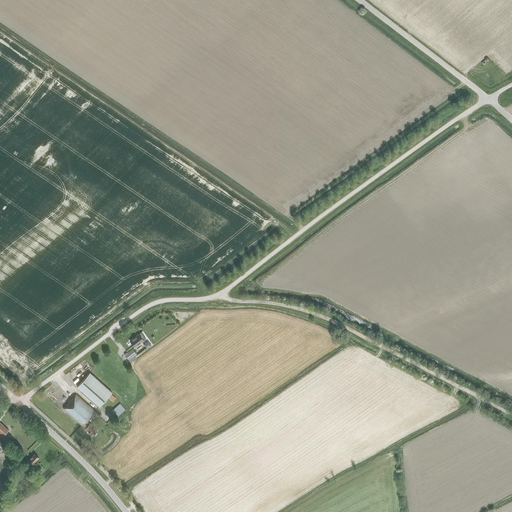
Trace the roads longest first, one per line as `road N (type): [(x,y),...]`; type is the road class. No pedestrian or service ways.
road 1 (unclassified): [(20,405),(146,306),(221,293),(488,99)]
road 2 (track): [(221,293),(324,317),(511,415)]
road 3 (unclassified): [(488,99),(359,0)]
road 4 (secondary): [(126,511),(20,405)]
